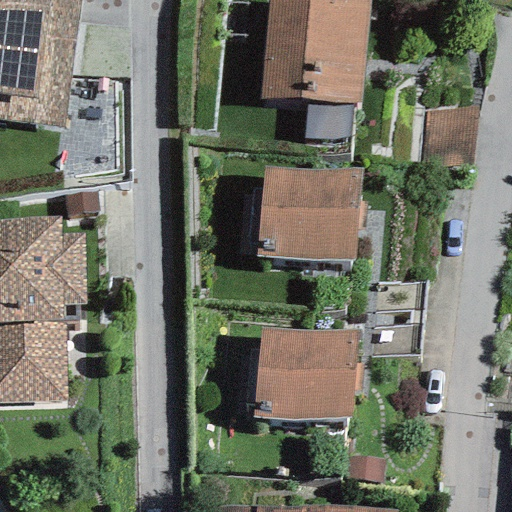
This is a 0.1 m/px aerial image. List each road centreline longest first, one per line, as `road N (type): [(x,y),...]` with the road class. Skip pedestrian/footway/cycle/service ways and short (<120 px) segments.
road 1 (residential): [(153,0),(158,511)]
road 2 (residential): [(462,511),(477,344),(511,143)]
